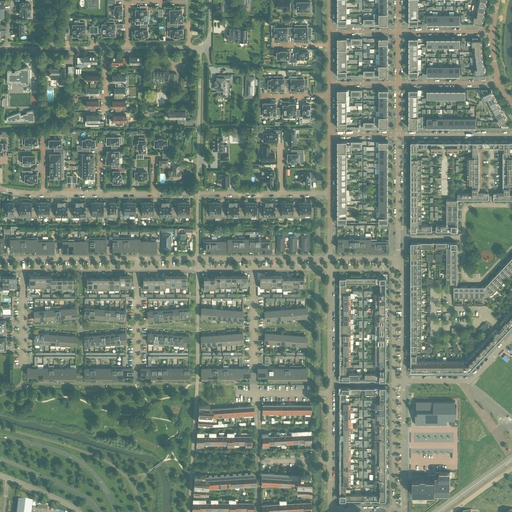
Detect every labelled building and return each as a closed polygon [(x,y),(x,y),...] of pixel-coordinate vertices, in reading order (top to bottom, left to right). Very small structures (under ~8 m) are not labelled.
[(20,9),(32,9),(32,0),(25,0),(25,2),(20,2),(20,9)] [(231,0),(220,0),(220,3),(220,7),(234,7),(234,10),(236,10),(245,10),(245,3),(244,3),(244,1),(251,1),(251,0),(234,0),(235,0),(231,0)] [(284,9),(289,9),(289,8),(289,0),(277,0),(277,8),(284,8),(284,9)] [(310,2),(297,2),(297,11),(299,11),(310,11),(310,10),(312,10),(312,6),(310,6),(310,2)] [(114,9),(114,10),(114,14),(115,14),(115,17),(122,17),(122,9),(122,5),(118,5),(118,6),(115,6),(115,9),(114,9)] [(136,14),(136,16),(149,16),(149,10),(147,10),(147,6),(140,6),(140,10),(139,10),(135,10),(135,14),(136,14)] [(32,18),(32,9),(20,9),(20,15),(23,15),(25,15),(25,16),(25,18),(32,18)] [(374,19),(374,25),(388,25),(388,13),(379,13),(374,13),(374,19)] [(484,17),(471,15),(470,21),(474,22),(474,24),(479,24),(479,23),(482,23),(483,23),(484,17)] [(140,22),(140,26),(147,26),(147,16),(149,16),(136,16),(136,19),(135,19),(135,23),(139,23),(140,22)] [(168,16),(168,26),(177,26),(177,22),(182,22),(182,16),(168,16)] [(15,23),(15,35),(23,35),(23,23),(15,23)] [(295,27),(291,27),(291,34),(295,34),(295,35),(295,39),(298,39),(301,39),(301,25),(295,25),(295,27)] [(308,25),(301,25),(301,39),(302,39),(304,39),(307,39),(308,39),(308,34),(311,34),(311,27),(308,27),(308,25)] [(147,26),(140,26),(140,30),(138,30),(138,29),(134,29),(134,33),(135,33),(135,36),(139,36),(139,38),(144,38),(144,36),(147,36),(147,26)] [(177,26),(168,26),(168,36),(174,36),(174,37),(179,37),(179,36),(182,36),(182,33),(183,33),(183,29),(179,29),(179,30),(177,30),(177,26)] [(281,40),(281,27),(271,27),(271,34),(275,34),(275,35),(275,39),(279,39),(279,38),(281,38),(281,40)] [(291,27),(281,27),(281,40),(288,40),(288,34),(291,34),(291,27)] [(226,36),(226,38),(226,39),(226,40),(236,40),(239,40),(239,39),(246,39),(247,30),(240,30),(236,30),(229,29),(229,35),(227,35),(226,35),(226,36)] [(337,38),(337,49),(347,49),(351,49),(351,44),(351,38),(337,38)] [(289,62),(293,62),(293,55),(290,55),(290,52),(286,52),(286,51),(280,51),(280,52),(278,52),(278,59),(281,59),(281,60),(286,60),(286,59),(289,59),(289,62)] [(293,55),(293,62),(297,62),(297,59),(300,59),(300,60),(305,60),(305,59),(309,59),(309,52),(300,52),(296,52),(296,55),(293,55)] [(83,55),(83,62),(77,62),(77,66),(86,66),(86,63),(92,63),(93,63),(96,63),(96,60),(96,56),(83,55)] [(374,70),(374,76),(388,76),(388,65),(379,65),(374,65),(374,70)] [(7,70),(7,71),(7,81),(7,82),(12,82),(13,82),(14,82),(23,82),(23,85),(28,84),(28,83),(29,83),(29,67),(28,66),(27,66),(15,69),(15,70),(14,70),(14,71),(12,72),(11,71),(11,70),(10,69),(8,69),(7,69),(7,70)] [(50,69),(47,69),(47,75),(50,75),(50,77),(50,79),(51,79),(51,78),(58,78),(58,84),(64,84),(64,68),(60,68),(60,67),(50,67),(50,69)] [(484,67),(472,69),(473,75),(477,74),(477,75),(482,75),(482,73),(485,73),(485,72),(484,67)] [(168,72),(153,72),(153,80),(168,80),(168,78),(170,78),(170,86),(177,86),(177,74),(171,74),(171,75),(168,75),(168,72)] [(90,81),(90,85),(95,85),(95,81),(97,81),(97,75),(85,75),(85,81),(86,81),(90,81)] [(115,86),(121,86),(121,82),(122,82),(122,83),(123,83),(123,82),(125,82),(125,75),(112,75),(112,82),(115,82),(115,86)] [(221,92),(222,92),(227,92),(227,89),(227,84),(227,82),(227,81),(227,75),(218,75),(217,75),(217,78),(216,78),(216,79),(216,81),(216,82),(216,85),(216,86),(216,88),(216,90),(217,90),(217,92),(220,92),(221,92)] [(269,80),(268,80),(268,87),(270,87),(270,91),(274,91),(274,90),(277,90),(277,76),(270,76),(269,76),(269,78),(269,80)] [(280,90),(280,91),(283,91),(283,85),(287,85),(287,79),(283,79),(283,76),(277,76),(277,90),(280,90)] [(297,79),(287,79),(287,85),(291,85),(291,87),(290,87),(290,91),(294,91),(294,90),(297,90),(297,76),(297,79)] [(303,76),(297,76),(297,90),(300,90),(300,91),(304,91),(304,87),(303,87),(303,85),(307,85),(307,79),(303,79),(303,76)] [(246,77),(245,97),(254,97),(254,77),(246,77)] [(88,95),(89,95),(89,99),(95,99),(95,95),(98,95),(98,87),(85,87),(85,91),(85,95),(88,95)] [(115,99),(122,99),(122,95),(124,95),(124,92),(125,92),(125,91),(124,91),(124,87),(114,87),(114,95),(115,95),(115,99)] [(337,89),(337,100),(347,100),(347,101),(351,101),(351,95),(351,89),(337,89)] [(480,96),(483,101),(494,96),(491,91),(491,90),(488,92),(487,90),(481,90),(483,94),(482,95),(480,96)] [(483,101),(485,106),(496,101),(494,96),(483,101)] [(90,111),(95,111),(95,107),(98,107),(98,100),(86,100),(86,107),(90,107),(90,111)] [(125,107),(125,104),(125,100),(112,100),(112,107),(115,107),(115,111),(120,111),(120,107),(122,107),(125,107)] [(485,106),(488,111),(499,105),(496,101),(485,106)] [(263,108),(259,108),(259,114),(263,114),(263,117),(269,117),(269,103),(266,103),(264,103),(263,103),(263,108)] [(269,103),(269,117),(279,117),(279,114),(279,108),(275,108),(275,106),(276,106),(276,103),(269,103)] [(283,116),(289,116),(289,104),(289,106),(286,106),(286,104),(282,104),(282,108),(279,108),(279,114),(283,114),(283,116)] [(289,116),(299,116),(299,110),(295,110),(295,104),(289,104),(289,116)] [(299,110),(299,116),(303,116),(303,119),(309,119),(309,113),(310,113),(310,108),(309,108),(309,105),(306,105),(306,104),(302,104),(302,108),(303,108),(303,110),(299,110)] [(488,111),(491,116),(501,110),(499,105),(488,111)] [(171,118),(178,118),(178,124),(185,124),(185,111),(173,111),(173,110),(168,110),(168,115),(168,118),(171,118)] [(493,115),(496,120),(504,115),(501,110),(491,116),(491,117),(493,115)] [(6,119),(6,122),(7,122),(7,123),(24,123),(25,123),(25,122),(27,121),(27,122),(28,122),(28,123),(33,123),(34,123),(34,122),(34,121),(34,112),(33,111),(32,111),(27,112),(27,113),(26,113),(26,114),(21,115),(20,113),(7,118),(6,119)] [(86,125),(103,125),(103,121),(99,121),(99,114),(86,114),(86,125)] [(113,118),(109,118),(109,125),(123,125),(123,122),(126,122),(126,114),(125,114),(113,114),(113,118)] [(504,115),(496,120),(499,125),(500,124),(502,127),(508,127),(504,122),(508,120),(507,119),(504,115)] [(374,122),(374,128),(388,128),(388,117),(379,117),(379,116),(374,116),(374,122)] [(418,117),(409,117),(409,128),(423,128),(423,116),(418,116),(418,117)] [(273,133),(263,133),(263,141),(269,141),(273,141),(277,141),(277,134),(280,134),(280,130),(273,130),(273,133)] [(294,133),(294,131),(288,131),(288,130),(284,130),(284,136),(287,136),(287,139),(287,143),(296,143),(296,138),(295,138),(294,138),(294,133)] [(32,144),(33,144),(33,145),(37,145),(37,141),(37,138),(33,138),(33,137),(28,137),(28,138),(22,138),(22,148),(24,148),(24,151),(30,151),(30,148),(32,148),(32,144)] [(112,144),(112,147),(118,147),(118,144),(121,144),(121,137),(107,137),(107,140),(106,140),(106,144),(112,144)] [(223,151),(222,137),(212,137),(213,151),(223,151)] [(139,148),(139,152),(142,152),(146,152),(146,148),(145,148),(145,147),(145,138),(139,138),(139,143),(137,143),(137,148),(139,148)] [(80,146),(77,146),(77,150),(80,150),(89,150),(89,146),(91,146),(91,147),(93,147),(95,147),(95,143),(94,143),(94,140),(91,140),(91,139),(86,139),(86,140),(80,140),(80,146)] [(155,140),(155,143),(154,143),(154,147),(158,147),(158,146),(166,146),(166,140),(163,140),(163,139),(158,139),(158,140),(155,140)] [(54,146),(54,150),(63,150),(63,146),(61,146),(61,140),(49,140),(49,143),(48,143),(48,147),(52,147),(52,146),(54,146)] [(337,141),(337,152),(347,152),(351,152),(351,147),(351,141),(337,141)] [(438,142),(437,142),(437,151),(442,151),(442,146),(445,146),(447,146),(447,151),(453,151),(453,142),(451,142),(451,141),(447,141),(447,142),(445,142),(442,142),(442,141),(438,141),(438,142)] [(481,141),(478,141),(478,148),(472,148),(472,158),(479,158),(479,152),(478,152),(478,148),(488,148),(489,141),(485,141),(485,142),(481,142),(481,141)] [(106,157),(121,157),(121,147),(118,147),(112,147),(112,151),(107,151),(107,152),(107,155),(107,157),(106,157)] [(263,147),(263,152),(261,152),(261,156),(259,156),(259,160),(261,160),(261,161),(274,161),(274,152),(270,152),(270,147),(263,147)] [(290,162),(295,162),(295,161),(300,161),(300,155),(303,155),(303,149),(291,149),(291,152),(291,154),(287,154),(287,161),(290,161),(290,162)] [(50,157),(50,160),(63,160),(63,150),(54,150),(54,154),(50,154),(50,155),(50,157)] [(80,154),(80,160),(93,160),(93,157),(93,155),(93,154),(89,154),(89,150),(80,150),(83,150),(83,154),(80,154)] [(20,162),(23,162),(23,166),(30,166),(30,162),(31,162),(31,163),(35,163),(35,159),(35,156),(20,155),(20,162)] [(112,167),(116,167),(118,167),(118,157),(121,157),(106,157),(106,163),(112,163),(112,167)] [(169,170),(169,178),(180,179),(180,173),(185,173),(185,167),(179,167),(179,166),(173,166),(173,171),(169,170)] [(118,167),(116,167),(116,171),(113,171),(113,179),(113,184),(117,184),(117,183),(120,183),(120,179),(121,179),(121,174),(120,174),(120,171),(125,171),(125,167),(118,167)] [(138,179),(144,179),(148,179),(148,175),(147,175),(147,172),(143,172),(143,171),(138,171),(138,172),(135,172),(135,168),(131,168),(131,177),(135,177),(135,178),(138,179)] [(267,183),(267,185),(272,185),(272,177),(274,177),(274,171),(272,171),(272,169),(267,169),(267,171),(267,173),(266,173),(266,174),(267,174),(267,177),(261,177),(261,183),(267,183)] [(28,182),(33,182),(33,181),(37,181),(37,178),(37,174),(33,174),(33,175),(32,175),(32,171),(22,171),(22,181),(28,181),(28,182)] [(311,181),(314,181),(314,173),(314,172),(313,172),(309,172),(309,174),(302,174),(301,174),(301,178),(302,178),(302,184),(309,184),(309,181),(311,181)] [(221,174),(220,174),(220,179),(221,179),(221,185),(227,185),(229,185),(229,184),(229,182),(229,181),(230,181),(234,181),(233,175),(229,174),(226,174),(221,174)] [(479,189),(479,183),(472,183),(472,184),(472,193),(478,193),(478,199),(489,199),(489,193),(478,193),(478,189),(479,189)] [(494,199),(504,199),(504,193),(510,193),(510,184),(511,183),(503,183),(503,189),(504,189),(504,193),(494,193),(494,199)] [(7,217),(16,217),(16,210),(13,210),(13,202),(7,202),(7,208),(5,208),(5,215),(7,215),(7,217)] [(16,217),(25,217),(25,202),(19,202),(19,210),(16,210),(16,217)] [(25,217),(34,217),(34,210),(31,210),(31,202),(25,202),(25,217)] [(37,210),(34,210),(34,217),(43,217),(43,215),(43,202),(37,202),(37,210)] [(49,202),(43,202),(43,215),(49,215),(49,217),(52,217),(52,210),(49,210),(49,202)] [(55,210),(52,210),(52,217),(61,217),(61,202),(57,202),(57,203),(55,203),(55,210)] [(65,202),(61,202),(61,217),(70,217),(70,210),(67,210),(67,203),(65,203),(65,202)] [(73,210),(70,210),(70,217),(79,217),(79,202),(75,202),(75,203),(73,203),(73,210)] [(83,202),(79,202),(79,217),(79,215),(85,215),(85,217),(88,217),(88,210),(85,210),(85,203),(83,203),(83,202)] [(91,210),(88,210),(88,217),(92,217),(92,215),(97,215),(97,217),(97,202),(91,202),(91,210)] [(103,202),(97,202),(97,217),(106,217),(106,210),(103,210),(103,202)] [(109,210),(106,210),(106,217),(116,217),(116,215),(117,215),(117,208),(115,208),(115,202),(109,202),(109,210)] [(120,217),(129,217),(129,202),(123,202),(123,210),(120,210),(120,217)] [(135,217),(138,217),(138,210),(135,210),(135,202),(129,202),(129,217),(129,215),(135,215),(135,217)] [(138,217),(147,217),(147,202),(141,202),(141,210),(138,210),(138,217)] [(147,217),(156,217),(156,210),(153,210),(153,202),(147,202),(147,217)] [(156,210),(156,217),(159,217),(159,215),(165,215),(165,217),(165,202),(161,202),(161,203),(159,203),(159,210),(156,210)] [(169,202),(165,202),(165,217),(174,217),(174,210),(171,210),(171,203),(169,203),(169,202)] [(177,210),(174,210),(174,217),(183,217),(183,202),(177,202),(177,210)] [(189,202),(183,202),(183,217),(192,217),(192,210),(189,210),(189,202)] [(206,217),(215,217),(215,202),(209,202),(209,210),(206,210),(206,217)] [(215,217),(224,217),(224,210),(220,210),(220,202),(215,202),(215,217)] [(227,215),(233,215),(233,202),(229,202),(229,203),(227,203),(227,210),(224,210),(224,217),(227,217),(227,215)] [(238,217),(242,217),(242,210),(238,210),(238,203),(236,203),(236,202),(233,202),(233,215),(238,215),(238,217)] [(242,217),(251,217),(251,202),(245,202),(245,210),(242,210),(242,217)] [(251,217),(260,217),(260,210),(257,210),(257,202),(251,202),(251,217)] [(260,217),(269,217),(269,202),(265,202),(265,203),(263,203),(263,210),(260,210),(260,217)] [(269,217),(278,217),(278,210),(275,210),(275,203),(272,203),(272,202),(269,202),(269,217)] [(278,217),(287,217),(287,202),(281,202),(281,210),(278,210),(278,217)] [(287,217),(296,217),(296,210),(293,210),(293,202),(287,202),(287,217)] [(296,217),(305,217),(305,202),(299,202),(299,210),(296,210),(296,217)] [(305,202),(305,217),(305,215),(310,215),(310,217),(314,217),(314,210),(311,210),(311,202),(305,202)] [(162,249),(170,249),(170,234),(162,234),(162,249)] [(178,248),(179,248),(180,249),(184,249),(185,248),(186,248),(186,243),(187,243),(187,239),(186,239),(186,234),(178,234),(178,248)] [(106,246),(109,246),(109,240),(106,240),(106,237),(100,237),(100,249),(106,249),(106,246)] [(112,249),(118,249),(118,237),(112,237),(112,240),(109,240),(109,246),(112,246),(112,249)] [(54,239),(48,239),(48,251),(54,251),(54,248),(57,248),(57,242),(54,242),(54,239)] [(62,251),(68,251),(68,239),(59,239),(59,250),(62,250),(62,251)] [(150,241),(150,251),(156,251),(156,248),(159,248),(159,242),(156,242),(156,239),(150,239),(150,241)] [(211,239),(202,239),(202,248),(206,248),(206,251),(211,251),(211,239)] [(271,239),(265,239),(265,251),(271,251),(271,248),(274,248),(274,242),(271,242),(271,239)] [(504,267),(502,268),(510,275),(511,273),(511,269),(505,263),(503,266),(504,267)] [(501,268),(498,271),(507,279),(510,275),(502,268),(501,269),(501,268)] [(497,274),(495,275),(503,283),(507,279),(498,271),(496,273),(496,274),(497,274)] [(494,276),(491,278),(500,286),(503,283),(495,275),(494,277),(494,276)] [(29,288),(35,288),(35,276),(29,276),(29,282),(27,282),(27,286),(29,286),(29,288)] [(131,276),(125,276),(125,288),(131,288),(131,286),(133,286),(133,281),(131,281),(131,276)] [(187,276),(181,276),(181,288),(187,288),(187,286),(189,286),(189,282),(187,282),(187,276)] [(247,276),(242,276),(242,288),(247,288),(247,286),(250,286),(250,282),(247,282),(247,276)] [(260,288),(265,288),(265,276),(260,276),(260,282),(257,282),(257,286),(260,286),(260,288)] [(73,278),(67,278),(67,288),(73,288),(76,288),(76,284),(73,283),(73,278)] [(92,290),(93,278),(87,278),(87,284),(84,284),(84,288),(87,288),(87,290),(92,290)] [(149,290),(149,278),(143,278),(143,284),(141,284),(141,288),(143,288),(143,290),(149,290)] [(204,290),(209,290),(209,278),(204,278),(204,284),(201,284),(201,288),(204,288),(204,290)] [(304,278),(298,278),(298,288),(303,288),(304,288),(306,288),(306,284),(304,284),(304,278)] [(490,281),(489,283),(496,290),(500,286),(491,278),(489,281),(490,281)] [(346,293),(346,283),(339,283),(339,286),(340,286),(340,290),(339,290),(339,293),(351,293),(346,293)] [(375,293),(387,293),(387,290),(386,290),(386,286),(387,286),(387,283),(380,283),(380,285),(380,293),(375,293)] [(487,283),(484,286),(489,295),(493,294),(496,290),(489,283),(487,284),(487,283)] [(481,287),(479,287),(479,297),(484,297),(489,295),(484,286),(481,286),(481,287)] [(503,328),(502,329),(505,332),(506,332),(508,330),(509,328),(510,328),(511,326),(511,325),(504,318),(500,322),(505,326),(503,328)] [(505,332),(502,329),(499,332),(495,329),(492,333),(499,340),(502,337),(501,337),(505,332)] [(492,333),(488,336),(495,343),(496,342),(497,342),(499,340),(492,333)] [(488,336),(485,340),(492,347),(495,345),(494,345),(494,344),(495,343),(488,336)] [(485,340),(481,344),(488,351),(489,349),(490,350),(492,347),(485,340)] [(481,344),(478,348),(485,355),(488,352),(487,352),(488,351),(481,344)] [(478,348),(474,351),(481,358),(482,357),(483,357),(485,355),(478,348)] [(410,357),(410,360),(417,360),(417,350),(421,350),(421,353),(431,353),(431,350),(410,350),(410,353),(411,353),(411,357),(410,357)] [(474,351),(471,355),(478,362),(481,360),(480,360),(480,359),(481,358),(474,351)] [(471,355),(467,359),(474,365),(475,364),(476,364),(476,365),(478,362),(471,355)] [(239,359),(239,368),(239,378),(239,375),(250,375),(250,368),(242,368),(242,359),(239,359)] [(467,359),(465,361),(469,371),(470,370),(470,371),(474,367),(473,367),(474,365),(467,359)] [(268,378),(268,368),(268,360),(265,360),(265,368),(258,368),(258,375),(268,375),(268,378)] [(38,378),(38,368),(38,361),(34,361),(34,368),(27,368),(27,375),(37,375),(37,378),(38,378)] [(122,368),(122,378),(123,378),(123,375),(133,375),(133,368),(126,368),(126,361),(122,361),(122,368)] [(151,378),(151,368),(151,361),(148,361),(148,368),(141,368),(141,375),(151,375),(151,378)] [(417,401),(417,402),(417,410),(416,410),(416,411),(416,423),(416,424),(448,424),(448,423),(447,423),(447,419),(456,419),(456,418),(455,418),(455,414),(456,414),(456,415),(457,415),(457,405),(456,405),(455,405),(455,402),(456,402),(456,401),(417,401)] [(198,423),(208,424),(208,421),(211,421),(211,417),(212,417),(211,409),(209,409),(209,405),(199,404),(198,423)] [(434,495),(434,494),(449,494),(449,476),(447,476),(447,473),(435,473),(435,477),(433,477),(433,481),(425,481),(425,480),(419,480),(419,481),(411,481),(411,495),(427,495),(427,493),(430,493),(430,495),(434,495)] [(295,510),(302,509),(304,509),(304,511),(307,511),(311,511),(311,499),(311,491),(311,474),(300,474),(300,475),(298,475),(298,477),(289,477),(286,477),(277,476),(274,476),(265,475),(262,475),(261,483),(261,487),(265,487),(265,489),(264,489),(263,489),(262,490),(261,490),(261,491),(260,492),(260,493),(260,494),(260,495),(261,496),(261,501),(262,511),(268,511),(271,511),(278,511),(280,511),(283,511),(290,510),(292,510),(295,510)] [(206,487),(206,479),(205,479),(205,475),(195,475),(193,493),(204,494),(204,491),(206,491),(207,487),(206,487)] [(255,476),(243,477),(243,485),(247,485),(249,485),(249,484),(256,484),(255,476)] [(243,477),(230,478),(231,486),(235,485),(235,486),(237,486),(237,485),(243,485),(243,477)] [(218,478),(206,479),(206,487),(207,487),(211,487),(213,487),(219,486),(218,478)] [(230,478),(218,478),(219,486),(223,486),(225,486),(231,486),(230,478)] [(30,511),(32,503),(19,502),(17,511),(30,511)]
